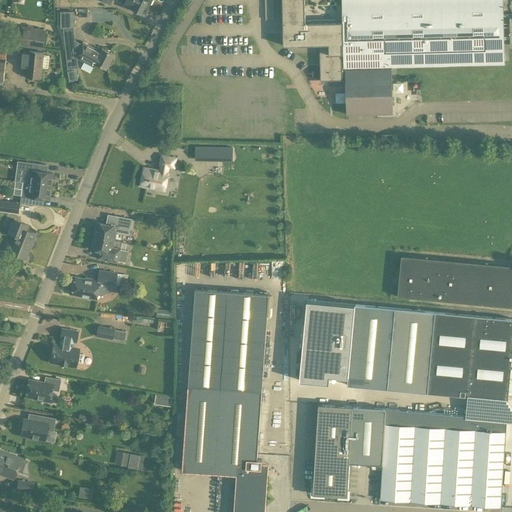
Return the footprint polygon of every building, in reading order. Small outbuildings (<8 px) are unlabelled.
[(150,5),(139,0),(126,0),(124,4),(130,7),(130,8),(145,15),(150,5)] [(504,42),(511,42),(511,45),(511,0),(493,0),(493,4),(381,7),(380,0),(282,0),(284,45),(320,44),(321,80),(346,80),(347,114),(393,113),(392,67),(504,64),(504,42)] [(74,28),(73,11),(60,11),(60,28),(74,28)] [(22,26),(19,44),(43,48),(46,30),(22,26)] [(82,44),(76,40),(74,40),(70,47),(65,45),(65,51),(75,56),(94,67),(96,62),(107,68),(114,54),(103,48),(102,52),(83,42),(82,44)] [(42,68),(47,69),(49,68),(50,57),(49,55),(43,55),(44,52),(23,50),(21,66),(25,66),(25,68),(27,68),(27,76),(34,77),(35,78),(38,79),(39,78),(41,78),(42,68)] [(202,159),(208,159),(208,147),(196,146),(196,149),(202,150),(202,159)] [(220,159),(232,159),(233,147),(221,147),(220,159)] [(141,185),(164,190),(168,172),(167,172),(168,166),(174,167),(176,158),(162,156),(160,164),(161,165),(160,171),(144,168),(141,185)] [(32,183),(52,186),(54,173),(39,171),(40,163),(27,161),(24,182),(27,182),(32,183)] [(27,182),(24,182),(16,181),(14,194),(22,195),(22,196),(21,202),(34,204),(35,197),(50,199),(52,186),(32,183),(27,182)] [(0,200),(0,201),(0,208),(19,212),(20,203),(0,200)] [(94,233),(95,234),(94,236),(114,240),(116,232),(129,234),(132,219),(113,215),(111,225),(97,222),(96,228),(94,229),(94,233)] [(12,245),(8,243),(5,250),(26,258),(36,233),(26,229),(28,225),(14,219),(8,233),(16,236),(12,245)] [(92,242),(93,244),(92,249),(106,252),(104,260),(118,262),(121,249),(113,247),(114,240),(94,236),(94,238),(92,239),(92,242)] [(511,265),(401,255),(397,296),(511,307),(511,265)] [(71,287),(73,290),(72,294),(97,299),(100,284),(116,286),(116,285),(118,273),(118,272),(99,270),(98,280),(86,277),(86,279),(76,277),(75,282),(72,283),(71,287)] [(116,285),(122,286),(124,274),(118,273),(116,285)] [(269,290),(195,285),(182,470),(236,474),(233,511),(264,511),(268,463),(261,462),(262,459),(257,459),(269,290)] [(347,385),(427,392),(508,400),(508,393),(511,393),(511,368),(511,353),(511,319),(355,304),(347,385)] [(124,341),(126,332),(99,326),(97,336),(124,341)] [(49,361),(75,366),(76,361),(82,363),(84,355),(78,354),(79,349),(68,347),(69,340),(75,341),(77,332),(61,328),(59,338),(61,338),(59,345),(53,344),(49,361)] [(60,379),(45,376),(44,383),(28,380),(25,395),(33,397),(33,399),(42,400),(42,397),(49,398),(49,400),(51,389),(58,391),(60,379)] [(154,403),(171,406),(172,397),(156,395),(154,403)] [(381,469),(381,464),(385,408),(318,404),(313,494),(337,495),(347,495),(347,489),(348,489),(349,462),(371,463),(371,469),(381,469)] [(511,420),(385,408),(381,464),(381,469),(379,498),(500,506),(502,473),(511,473),(511,420)] [(53,430),(55,418),(40,415),(39,422),(23,419),(22,421),(21,420),(19,427),(21,427),(20,434),(28,436),(28,438),(36,439),(37,436),(44,437),(44,439),(46,429),(53,430)] [(0,474),(13,479),(21,458),(0,450),(0,474)] [(114,464),(128,466),(130,453),(117,451),(114,464)] [(17,480),(16,488),(32,490),(33,482),(17,480)]
